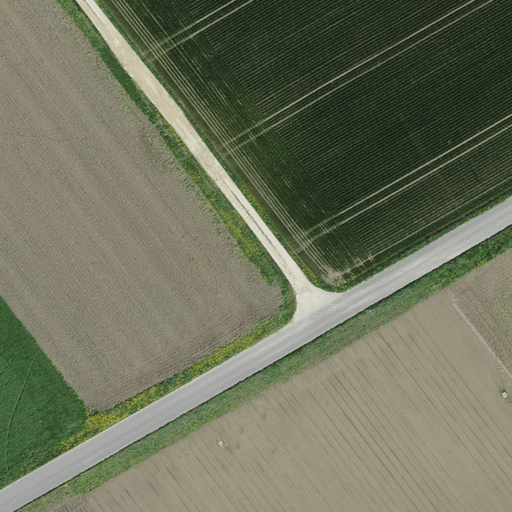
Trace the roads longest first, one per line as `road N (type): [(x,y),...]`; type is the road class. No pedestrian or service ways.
road 1 (tertiary): [(511,213),(0,509)]
road 2 (track): [(80,0),(324,324)]
